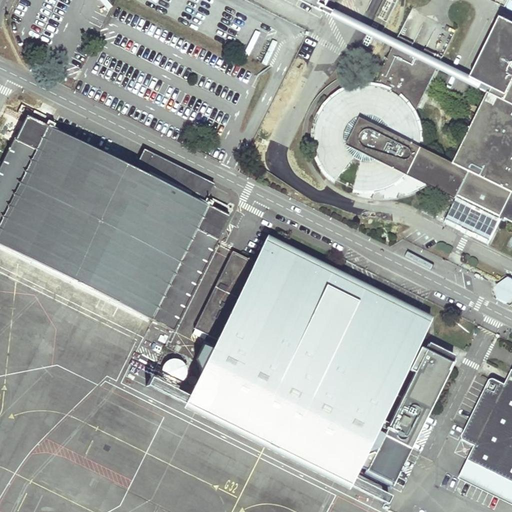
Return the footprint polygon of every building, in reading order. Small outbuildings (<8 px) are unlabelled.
[(299,0),(324,13),(330,0),(299,0)] [(413,44),(399,37),(374,85),(369,84),(362,85),(356,86),(355,82),(348,84),(343,87),(345,89),(339,93),(334,96),(332,94),(329,95),(325,100),(322,104),(325,106),(322,109),(320,112),(317,111),(315,116),(313,122),(316,123),(315,126),(314,131),(311,130),(310,135),(310,139),(310,144),(314,143),(315,148),(316,153),(313,154),(314,158),(315,162),(317,165),(320,163),(323,167),(326,172),(323,174),(327,179),(333,184),(336,181),(346,168),(350,158),(361,161),(353,190),(358,191),(357,196),(370,198),(371,195),(378,195),(384,195),(383,199),(396,198),(399,193),(405,196),(411,195),(419,191),(429,186),(435,188),(443,189),(447,195),(456,199),(452,208),(468,216),(467,219),(477,224),(479,221),(496,229),(500,220),(506,222),(507,220),(511,222),(511,23),(501,18),(471,79),(492,89),(490,93),(489,93),(454,164),(425,149),(426,141),(426,133),(424,124),(421,116),(417,108),(442,58),(424,49),(423,52),(412,46),(413,44)] [(0,168),(0,245),(173,331),(229,216),(224,214),(227,207),(207,197),(214,184),(143,150),(135,168),(52,128),(54,125),(52,124),(53,122),(34,112),(30,119),(26,117),(0,168)] [(214,345),(212,350),(210,353),(206,352),(200,362),(198,367),(196,377),(193,388),(187,401),(187,403),(224,422),(224,424),(346,482),(348,479),(353,469),(363,473),(362,475),(377,483),(378,480),(391,487),(451,367),(411,346),(423,322),(268,245),(257,268),(230,255),(192,333),(214,345)] [(511,278),(498,279),(498,300),(511,300),(511,278)] [(179,364),(176,363),(174,363),(171,363),(169,364),(166,366),(164,367),(162,370),(161,374),(162,377),(162,379),(165,383),(168,386),(170,387),(173,387),(177,387),(180,386),(182,384),(185,381),(186,378),(186,376),(186,372),(184,368),(181,365),(179,364)] [(470,464),(511,484),(511,382),(510,388),(498,382),(495,381),(491,383),(466,438),(466,443),(476,448),(470,464)] [(187,401),(150,383),(147,389),(185,407),(187,403),(187,401)] [(511,484),(470,464),(461,482),(511,507),(511,484)] [(346,482),(344,487),(383,507),(387,499),(348,479),(346,482)]
